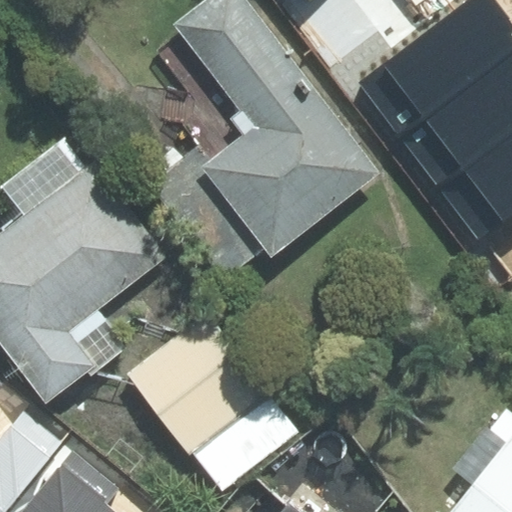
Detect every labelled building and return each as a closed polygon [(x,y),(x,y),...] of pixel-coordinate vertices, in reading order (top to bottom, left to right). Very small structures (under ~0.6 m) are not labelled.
[(390,170),(255,0),(208,0),(182,21),(249,106),(240,113),(253,130),(236,143),(226,151),(218,157),(212,162),(276,243),(284,253),(390,170)] [(398,134),(511,47),(511,36),(511,35),(511,34),(511,22),(494,0),(468,0),(359,82),(398,134)] [(511,47),(398,134),(434,185),(511,125),(511,47)] [(511,125),(434,185),(477,243),(511,215),(511,125)] [(11,180),(34,210),(91,165),(69,137),(11,180)] [(212,162),(218,157),(207,144),(175,169),(159,181),(233,276),(276,243),(212,162)] [(177,255),(101,157),(95,162),(91,165),(34,210),(0,235),(0,318),(60,396),(97,367),(106,360),(82,329),(109,307),(177,255)] [(138,343),(109,307),(82,329),(106,360),(97,367),(102,372),(138,343)] [(274,395),(210,314),(136,371),(167,411),(200,453),(274,395)] [(274,395),(200,453),(229,490),(303,433),(274,395)] [(0,511),(7,511),(65,443),(24,409),(0,438),(0,511)] [(511,511),(511,435),(452,511),(511,511)] [(72,449),(19,511),(113,511),(105,505),(120,487),(72,449)] [(299,511),(289,503),(281,511),(299,511)]
